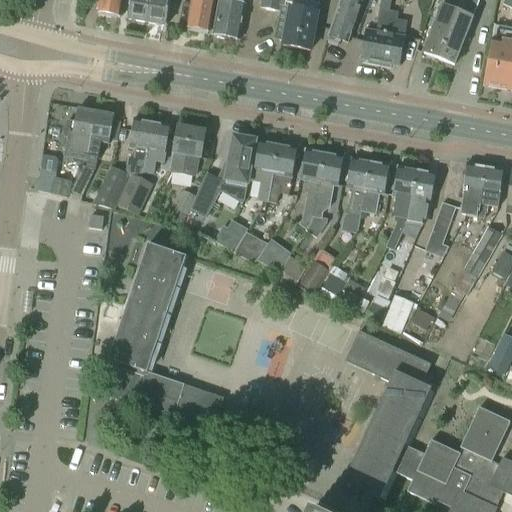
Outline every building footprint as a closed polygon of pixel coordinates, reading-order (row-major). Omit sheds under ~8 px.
[(100,0),(98,14),(100,14),(100,16),(109,18),(109,16),(119,18),(122,0),(100,0)] [(145,24),(149,0),(129,0),(126,21),(145,24)] [(165,28),(169,0),(149,0),(145,24),(165,28)] [(192,0),(187,28),(188,29),(187,33),(207,37),(213,0),(192,0)] [(260,10),(278,14),(281,0),(217,0),(218,1),(219,1),(212,37),(237,42),(244,5),(243,5),(243,0),(261,0),(262,0),(260,10)] [(281,0),(278,14),(279,14),(272,38),(283,40),(282,47),(309,52),(316,14),(315,14),(317,0),(281,0)] [(339,0),(327,38),(328,38),(347,45),(362,3),(354,0),(339,0)] [(362,0),(361,8),(374,12),(377,0),(362,0)] [(423,55),(437,60),(461,0),(444,0),(442,6),(441,6),(423,55)] [(469,0),(461,0),(437,60),(453,66),(477,3),(469,0)] [(511,2),(506,0),(504,0),(502,6),(511,10),(511,2)] [(367,65),(378,68),(388,12),(379,10),(375,33),(365,31),(359,62),(367,63),(367,65)] [(388,12),(378,68),(390,70),(390,67),(398,69),(404,39),(403,39),(406,23),(397,21),(398,14),(388,12)] [(506,92),(511,62),(511,31),(494,28),(483,88),(506,92)] [(86,163),(95,113),(77,110),(74,122),(70,121),(70,122),(67,122),(64,129),(64,137),(67,138),(65,151),(69,151),(68,160),(86,163)] [(113,117),(95,113),(86,163),(85,168),(82,168),(68,196),(81,199),(95,171),(99,145),(108,146),(113,117)] [(114,210),(115,207),(130,178),(137,182),(140,174),(143,168),(151,123),(133,120),(127,150),(133,151),(131,161),(127,160),(125,176),(111,169),(93,205),(114,210)] [(163,160),(169,127),(151,123),(143,168),(140,174),(151,176),(154,163),(162,165),(163,160)] [(204,133),(177,128),(172,156),(176,156),(173,176),(192,180),(195,160),(199,161),(204,133)] [(220,193),(242,205),(243,202),(254,142),(233,138),(228,163),(225,163),(214,188),(202,183),(189,213),(205,220),(220,193)] [(257,202),(267,204),(277,147),(258,143),(251,182),(260,184),(257,202)] [(290,181),(296,150),(277,147),(267,204),(276,205),(281,179),(290,181)] [(323,155),(304,151),(298,181),(309,183),(302,222),(299,227),(305,232),(311,224),(312,219),(323,155)] [(342,159),(323,155),(312,219),(321,221),(322,214),(328,209),(332,188),(336,189),(342,159)] [(345,190),(350,191),(346,216),(344,218),(341,232),(356,235),(360,214),(369,164),(350,160),(345,190)] [(389,167),(369,164),(360,214),(375,217),(379,197),(383,198),(389,167)] [(462,195),(459,217),(474,219),(477,214),(484,168),(465,165),(461,195),(462,195)] [(496,210),(502,170),(484,168),(477,214),(474,219),(483,220),(484,215),(486,216),(486,209),(496,210)] [(395,226),(390,237),(398,241),(405,227),(416,172),(396,169),(391,198),(396,199),(392,221),(395,226)] [(425,227),(429,205),(435,176),(416,172),(405,227),(419,230),(421,228),(421,227),(425,227)] [(511,172),(510,172),(503,215),(511,216),(511,172)] [(130,178),(115,207),(136,217),(150,188),(137,182),(130,178)] [(53,181),(50,195),(66,199),(70,185),(53,181)] [(168,220),(182,188),(173,184),(159,216),(168,220)] [(194,198),(183,193),(170,222),(180,228),(194,198)] [(449,249),(441,247),(455,210),(440,205),(440,206),(441,206),(424,254),(442,261),(449,249)] [(103,218),(90,217),(89,223),(88,229),(101,231),(103,218)] [(477,281),(502,237),(487,229),(462,272),(463,273),(476,280),(477,281)] [(241,239),(227,231),(219,246),(233,253),(241,239)] [(246,235),(241,243),(234,255),(254,266),(267,246),(246,235)] [(393,253),(398,241),(390,237),(385,249),(393,253)] [(183,256),(147,245),(107,362),(117,365),(107,395),(173,417),(174,414),(213,427),(220,408),(223,400),(204,393),(144,371),(183,256)] [(505,281),(511,268),(511,258),(502,253),(491,273),(505,281)] [(276,278),(286,283),(295,287),(306,269),(288,258),(276,278)] [(328,273),(312,263),(297,285),(314,296),(328,273)] [(463,273),(453,290),(466,298),(476,280),(463,273)] [(344,284),(329,275),(321,289),(316,297),(331,306),(344,284)] [(336,307),(350,315),(358,301),(344,293),(336,307)] [(413,305),(394,297),(381,328),(400,336),(413,305)] [(387,312),(371,304),(362,323),(378,330),(387,312)] [(427,334),(434,320),(417,311),(410,325),(427,334)] [(316,340),(318,328),(305,325),(302,337),(316,340)] [(437,503),(450,510),(448,511),(495,511),(496,509),(495,509),(503,494),(511,497),(511,463),(502,459),(498,466),(491,463),(510,423),(479,408),(457,453),(431,441),(424,454),(405,445),(430,390),(421,386),(430,366),(359,333),(345,363),(389,383),(342,485),(379,502),(392,473),(411,482),(406,493),(436,507),(437,503)] [(495,351),(489,363),(503,370),(509,358),(495,351)] [(511,386),(511,369),(510,369),(504,382),(503,383),(511,386)] [(243,435),(253,406),(242,403),(233,431),(243,435)] [(243,435),(255,439),(264,410),(253,406),(243,435)]
